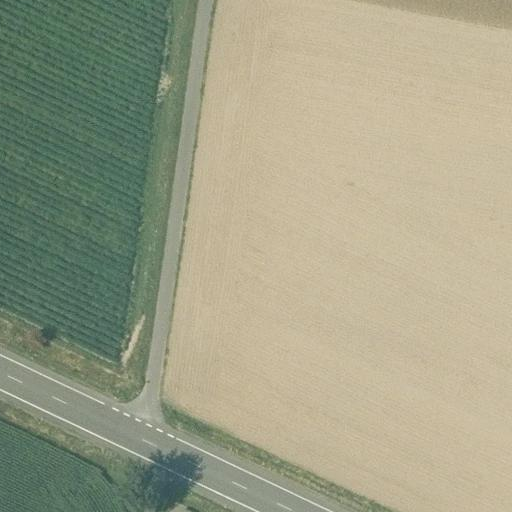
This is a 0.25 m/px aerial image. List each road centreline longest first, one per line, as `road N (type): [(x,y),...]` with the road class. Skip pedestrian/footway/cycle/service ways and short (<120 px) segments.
road 1 (unclassified): [(209,0),(150,439)]
road 2 (secondary): [(150,439),(0,369)]
road 3 (secondary): [(298,511),(150,439)]
